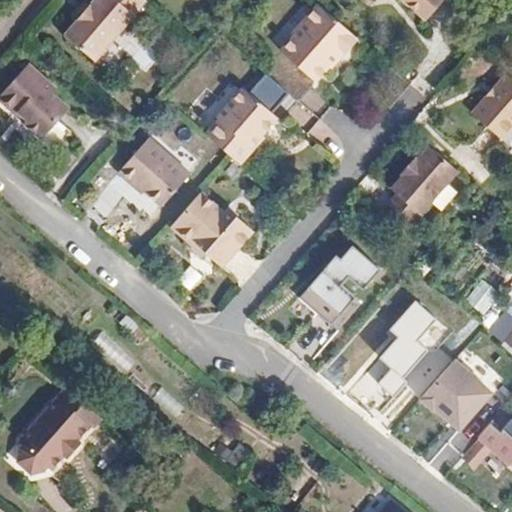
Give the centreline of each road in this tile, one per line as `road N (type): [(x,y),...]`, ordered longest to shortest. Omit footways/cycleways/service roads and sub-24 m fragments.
road 1 (residential): [(418,98),(214,343)]
road 2 (residential): [(214,343),(263,360),(459,511)]
road 3 (residential): [(0,169),(183,329),(214,343)]
